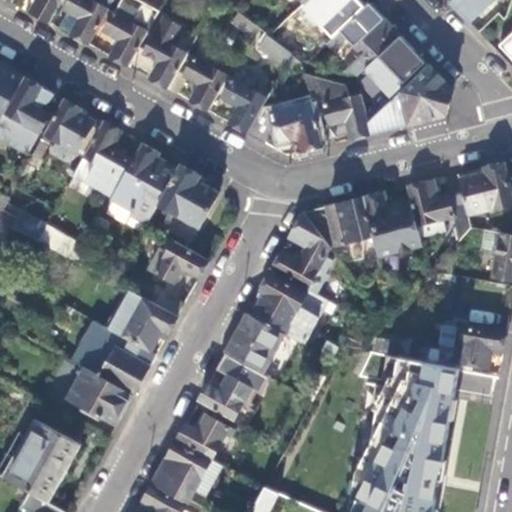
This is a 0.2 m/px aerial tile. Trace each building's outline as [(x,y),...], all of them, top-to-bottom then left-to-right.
[(51,24),(64,0),(39,0),(32,14),(51,24)] [(90,46),(115,0),(71,0),(60,19),(76,28),(71,36),(90,46)] [(129,68),(154,25),(162,12),(140,0),(124,0),(105,31),(121,40),(111,57),(129,68)] [(310,0),(306,4),(311,9),(316,5),(323,12),(308,27),(323,42),(353,13),(341,0),(310,0)] [(452,0),(452,1),(471,22),(495,0),(452,0)] [(401,36),(370,4),(327,44),(332,49),(346,37),(362,55),(341,74),(356,78),(372,63),(401,36)] [(304,19),(297,12),(285,22),(292,30),(304,19)] [(500,22),(503,19),(498,13),(479,31),(480,32),(492,21),(495,20),(500,22)] [(169,90),(189,55),(174,46),(185,27),(166,17),(144,54),(160,62),(151,79),(169,90)] [(480,32),(484,36),(500,22),(495,20),(492,21),(480,32)] [(511,60),(511,59),(511,30),(497,45),(511,60)] [(291,54),(270,36),(260,47),(284,67),(291,54)] [(416,52),(401,36),(372,63),(383,75),(398,91),(414,76),(403,64),(416,52)] [(209,112),(239,60),(231,56),(225,67),(227,67),(223,74),(213,68),(218,58),(200,48),(184,76),(199,85),(190,101),(209,112)] [(0,121),(5,113),(25,77),(10,69),(8,73),(0,68),(0,64),(0,63),(0,121)] [(454,92),(430,67),(390,104),(369,123),(373,134),(447,116),(454,92)] [(346,88),(305,75),(312,102),(322,139),(333,137),(331,126),(348,122),(352,140),(373,134),(369,123),(366,112),(360,90),(354,92),(355,98),(349,100),(346,88)] [(25,77),(5,113),(18,120),(10,135),(32,148),(51,114),(39,107),(51,99),(54,93),(25,77)] [(263,107),(270,93),(264,90),(262,95),(234,79),(223,98),(240,107),(230,124),(249,134),(263,107)] [(384,97),(366,112),(369,123),(390,104),(384,97)] [(64,98),(33,154),(40,158),(47,146),(46,145),(50,137),(78,152),(95,121),(79,112),(81,108),(64,98)] [(322,139),(312,102),(273,112),(263,107),(249,134),(265,142),(276,122),(281,143),(300,139),(303,152),(324,147),(322,139)] [(121,130),(103,120),(84,156),(97,163),(87,182),(113,197),(133,159),(112,147),(121,130)] [(160,152),(142,142),(133,159),(113,197),(111,199),(133,212),(131,216),(147,225),(159,204),(178,168),(163,160),(159,168),(153,165),(160,152)] [(511,204),(511,190),(505,163),(486,168),(487,172),(460,180),(463,193),(469,215),(511,204)] [(200,175),(180,164),(178,168),(159,204),(170,210),(162,226),(191,242),(219,191),(198,179),(200,175)] [(473,229),(469,215),(463,193),(434,200),(429,182),(407,188),(412,206),(419,230),(426,228),(425,224),(454,217),(461,242),(473,229)] [(8,198),(2,209),(16,217),(28,193),(15,186),(8,198)] [(0,193),(0,208),(2,209),(8,198),(0,193)] [(424,245),(419,230),(412,206),(404,208),(404,207),(388,211),(384,194),(364,198),(375,242),(379,255),(387,253),(396,252),(424,245)] [(375,242),(364,198),(304,214),(330,248),(333,251),(375,242)] [(21,211),(12,228),(37,241),(46,225),(21,211)] [(330,248),(304,214),(289,239),(306,248),(298,262),(282,253),(272,270),(277,273),(308,290),(316,273),(324,277),(332,261),(325,258),(330,248)] [(86,247),(46,225),(37,241),(77,262),(86,247)] [(499,248),(502,234),(487,231),(485,244),(494,247),(499,248)] [(511,235),(502,234),(499,248),(494,247),(493,253),(498,254),(494,277),(511,280),(511,235)] [(198,278),(208,260),(172,241),(166,253),(160,249),(148,270),(172,283),(181,268),(198,278)] [(470,250),(461,242),(434,272),(448,275),(470,250)] [(329,301),(308,290),(277,273),(275,277),(270,273),(260,291),(265,294),(254,317),(285,335),(304,345),(329,301)] [(156,289),(149,301),(177,316),(184,303),(156,289)] [(142,297),(121,337),(142,348),(150,353),(162,331),(167,334),(177,316),(149,301),(142,297)] [(382,331),(390,322),(382,313),(372,325),(382,331)] [(266,370),(285,335),(254,317),(248,314),(226,353),(268,377),(271,372),(266,370)] [(502,357),(507,332),(464,324),(458,363),(488,368),(491,354),(502,357)] [(121,337),(105,328),(83,367),(86,368),(133,395),(149,366),(136,359),(142,348),(121,337)] [(382,386),(361,500),(365,503),(361,511),(433,511),(443,462),(460,369),(400,358),(394,389),(382,386)] [(133,395),(86,368),(68,399),(116,425),(133,395)] [(314,373),(301,396),(313,403),(325,379),(314,373)] [(222,392),(208,385),(199,402),(234,422),(252,389),(230,377),(222,392)] [(199,431),(186,424),(177,441),(212,460),(226,436),(231,438),(234,432),(206,417),(199,431)] [(0,475),(30,491),(50,502),(59,485),(61,486),(68,472),(67,472),(81,446),(35,420),(14,457),(10,455),(0,473),(0,475)] [(212,460),(177,441),(155,480),(190,500),(195,490),(212,460)] [(483,463),(484,458),(475,453),(474,461),(483,463)] [(223,467),(212,460),(195,490),(207,497),(223,467)] [(183,511),(188,504),(152,485),(143,502),(155,509),(153,511),(183,511)] [(268,511),(278,495),(267,490),(265,489),(252,511),(268,511)] [(67,511),(50,502),(30,491),(22,506),(32,511),(67,511)]
